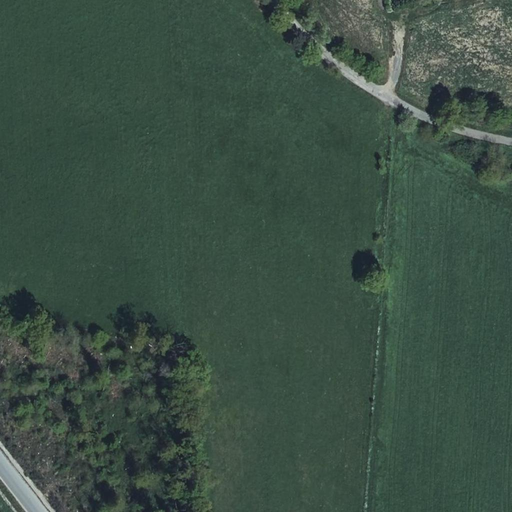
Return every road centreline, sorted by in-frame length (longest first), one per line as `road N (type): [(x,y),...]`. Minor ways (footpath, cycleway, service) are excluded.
road 1 (unclassified): [(386,95),(306,42),(274,0)]
road 2 (unclassified): [(437,0),(385,12),(397,55),(386,95)]
road 3 (unclassified): [(511,142),(466,133),(386,95)]
